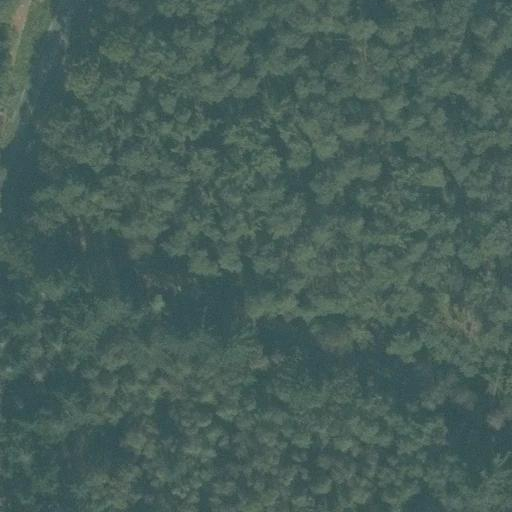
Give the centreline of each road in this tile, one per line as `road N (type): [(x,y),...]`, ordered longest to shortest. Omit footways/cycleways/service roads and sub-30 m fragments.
road 1 (track): [(0,204),(511,441)]
road 2 (primary): [(0,180),(74,0)]
